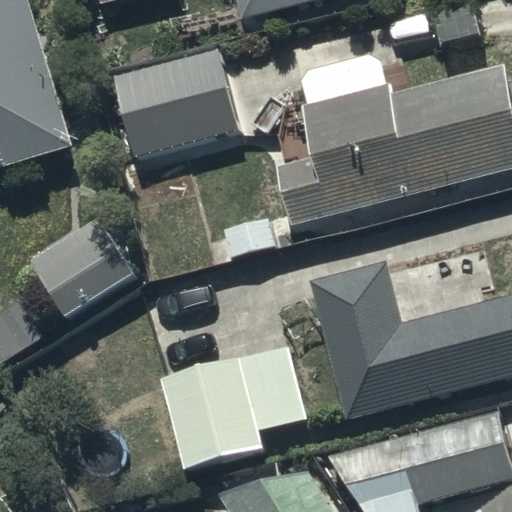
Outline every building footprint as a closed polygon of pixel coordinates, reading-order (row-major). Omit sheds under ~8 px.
[(43,0),(0,0),(0,168),(85,143),(43,0)] [(253,0),(256,10),(259,9),(299,0),(253,0)] [(228,42),(124,67),(146,157),(250,132),(228,42)] [(328,148),(291,158),(309,222),(511,166),(511,59),(405,89),(403,80),(316,104),(328,148)] [(106,213),(43,258),(80,311),(143,267),(106,213)] [(511,291),(415,318),(397,255),(324,275),(363,417),(511,376),(511,291)] [(23,296),(0,311),(0,351),(8,363),(49,334),(23,296)] [(297,342),(173,370),(195,469),(276,450),(271,426),(314,416),(297,342)] [(511,409),(334,451),(374,511),(429,511),(425,496),(511,475),(511,409)] [(350,511),(319,466),(228,493),(241,511),(350,511)] [(511,511),(511,489),(479,511),(511,511)]
